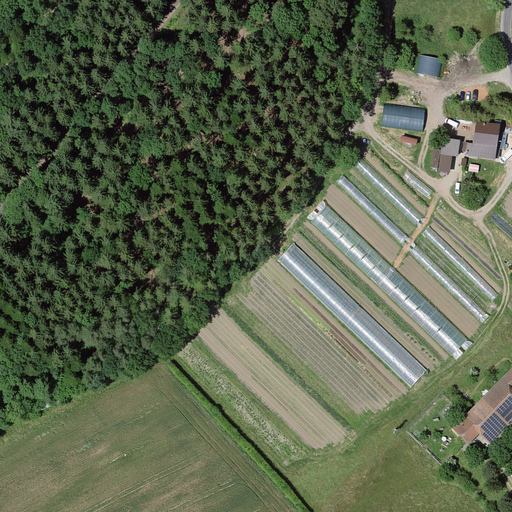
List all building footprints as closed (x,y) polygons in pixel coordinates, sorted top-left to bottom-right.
[(443,61),(420,55),(416,73),(439,79),(443,61)] [(425,110),(384,106),(381,126),(422,131),(425,110)] [(499,127),(476,125),(473,147),(467,146),(465,158),(495,161),(499,127)] [(404,136),(402,140),(416,146),(418,142),(404,136)] [(460,143),(443,141),(439,173),(450,175),(452,159),(458,159),(460,143)] [(441,151),(433,150),(430,169),(438,170),(441,151)] [(355,166),(415,224),(423,216),(363,158),(355,166)] [(359,202),(379,222),(385,217),(364,197),(359,202)] [(468,341),(328,205),(312,221),(453,357),(468,341)] [(295,244),(278,261),(411,387),(427,370),(295,244)] [(493,301),(499,294),(450,246),(444,253),(493,301)] [(483,322),(489,316),(432,261),(426,267),(483,322)] [(511,366),(455,425),(469,439),(479,429),(494,443),(511,424),(511,366)] [(34,404),(37,409),(64,399),(62,391),(34,404)]
